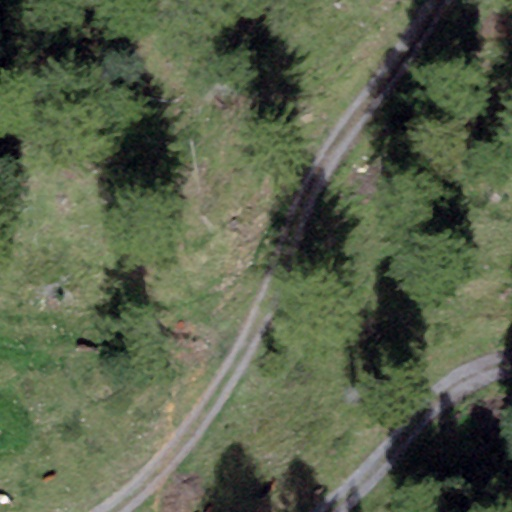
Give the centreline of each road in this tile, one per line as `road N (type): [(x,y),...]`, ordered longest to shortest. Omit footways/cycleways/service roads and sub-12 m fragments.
road 1 (track): [(461,0),(303,175),(205,411),(135,491),(103,511)]
road 2 (track): [(324,511),(429,417),(511,381)]
